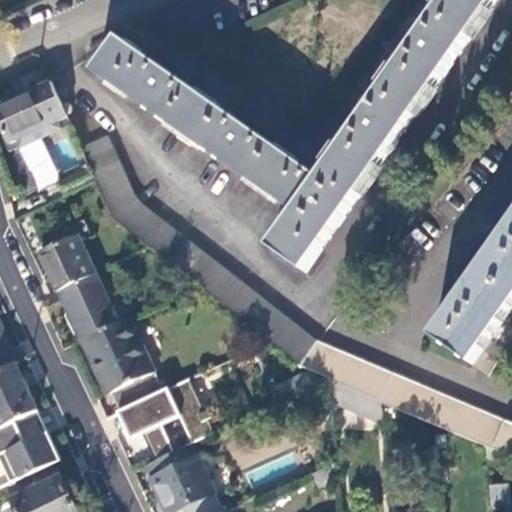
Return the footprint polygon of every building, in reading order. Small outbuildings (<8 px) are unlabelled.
[(272,250),(307,274),(498,0),(446,0),(428,27),(421,23),(407,37),(416,44),(372,105),(367,102),(352,116),(361,122),(322,179),(264,139),(269,132),(255,118),(248,128),(185,84),(189,78),(175,62),(168,73),(122,39),(96,74),(297,215),(272,250)] [(0,107),(0,119),(12,147),(18,144),(21,151),(64,132),(61,125),(70,122),(53,84),(0,107)] [(319,344),(320,343),(145,206),(135,197),(109,137),(82,149),(91,170),(98,184),(115,220),(150,249),(201,287),(271,342),(302,366),(319,344)] [(66,199),(98,184),(91,170),(59,184),(66,199)] [(433,338),(473,366),(498,330),(511,310),(511,226),(508,232),(506,232),(496,245),(498,246),(462,297),(461,296),(450,310),(452,311),(433,338)] [(62,294),(99,276),(80,237),(43,255),(62,294)] [(84,342),(122,324),(99,276),(62,294),(84,342)] [(156,377),(130,320),(122,324),(84,342),(83,342),(94,368),(98,366),(111,397),(112,397),(119,414),(133,408),(163,393),(156,377)] [(0,373),(18,365),(20,364),(0,321),(0,373)] [(505,422),(319,344),(302,366),(313,371),(332,379),(382,402),(382,404),(434,425),(469,440),(486,447),(493,450),(505,422)] [(18,365),(0,373),(0,425),(2,431),(17,424),(40,414),(18,365)] [(332,379),(313,371),(279,387),(286,401),(291,399),(306,392),(332,379)] [(382,402),(332,379),(332,393),(380,414),(382,404),(382,402)] [(176,421),(188,448),(194,445),(217,434),(209,420),(212,419),(209,412),(206,413),(190,380),(163,393),(133,408),(158,462),(168,457),(156,431),(176,421)] [(319,418),(306,392),(291,399),(304,425),(319,418)] [(511,425),(505,422),(493,450),(511,456),(511,425)] [(0,493),(10,489),(58,467),(59,466),(45,436),(27,444),(17,424),(2,431),(0,431),(0,493)] [(49,434),(45,436),(59,466),(64,464),(52,440),(49,434)] [(481,457),(486,447),(469,440),(466,449),(481,457)] [(181,511),(218,495),(194,445),(188,448),(168,457),(158,462),(148,467),(169,511),(181,511)] [(339,480),(336,465),(312,476),(319,490),(339,480)] [(79,511),(58,467),(10,489),(15,501),(20,511),(79,511)] [(492,488),(494,511),(511,509),(511,506),(509,486),(492,488)] [(4,506),(1,511),(20,511),(15,501),(4,506)]
